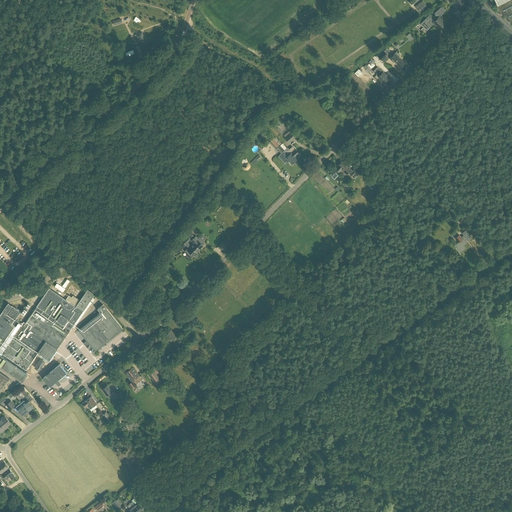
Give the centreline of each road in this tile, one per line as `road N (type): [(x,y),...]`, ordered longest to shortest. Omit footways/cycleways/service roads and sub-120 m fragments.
road 1 (unclassified): [(139,339),(475,2)]
road 2 (unclassified): [(163,511),(246,438),(511,248)]
road 3 (track): [(118,314),(257,116),(283,91),(271,74),(195,24)]
road 4 (unclassified): [(8,193),(166,58),(193,0)]
road 5 (unclassified): [(47,511),(8,446),(139,339)]
